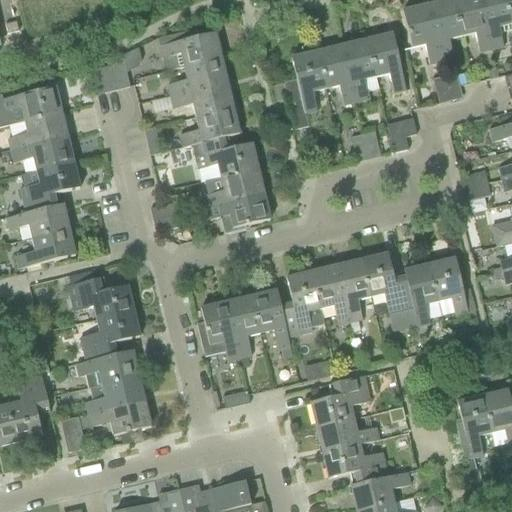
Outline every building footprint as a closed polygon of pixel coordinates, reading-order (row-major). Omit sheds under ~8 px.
[(477,0),(458,0),(451,2),(460,39),(473,36),(478,55),(490,52),(477,0)] [(504,0),(477,0),(490,52),(502,49),(499,35),(511,32),(511,27),(504,0)] [(451,2),(426,8),(440,64),(452,61),(447,42),(460,39),(451,2)] [(440,64),(426,8),(400,14),(409,51),(423,48),(428,67),(440,64)] [(15,24),(4,27),(7,36),(18,34),(15,24)] [(166,74),(183,70),(220,61),(214,36),(192,41),(191,34),(195,33),(195,32),(159,40),(161,48),(158,49),(160,61),(163,61),(166,74)] [(391,36),(365,42),(374,80),(387,76),(392,96),(404,93),(391,36)] [(365,42),(340,48),(353,105),(366,102),(361,83),(374,80),(365,42)] [(340,48),(315,54),(324,91),(337,88),(341,108),(353,105),(340,48)] [(135,52),(121,58),(123,64),(123,65),(125,74),(137,69),(140,63),(137,51),(135,52)] [(324,91),(315,54),(290,60),(296,88),(292,89),(287,84),(282,85),(293,132),(307,129),(304,117),(316,114),(311,94),(324,91)] [(166,87),(169,99),(226,86),(220,61),(183,70),(186,83),(166,87)] [(123,65),(111,68),(117,93),(129,90),(125,74),(123,65)] [(111,68),(99,71),(105,95),(117,93),(111,68)] [(494,69),(485,71),(487,81),(497,79),(494,69)] [(99,71),(87,74),(93,98),(105,95),(99,71)] [(468,75),(456,77),(459,87),(470,84),(468,75)] [(455,76),(443,79),(445,85),(449,103),(461,100),(455,76)] [(511,89),(511,76),(503,79),(506,91),(511,89)] [(443,79),(432,82),(433,88),(445,85),(443,79)] [(445,85),(433,88),(438,106),(449,103),(445,85)] [(192,107),(195,120),(232,111),(226,86),(169,99),(172,112),(192,107)] [(2,106),(0,106),(0,129),(23,124),(23,125),(60,116),(54,90),(1,103),(2,106)] [(181,150),(191,148),(220,141),(238,137),(232,111),(195,120),(198,133),(178,138),(181,150)] [(7,142),(9,154),(66,141),(60,116),(23,125),(26,138),(7,142)] [(385,127),(393,156),(407,152),(404,140),(415,137),(411,121),(385,127)] [(511,126),(488,132),(491,145),(506,142),(511,154),(511,153),(511,126)] [(157,145),(153,130),(143,132),(146,148),(157,145)] [(374,133),(349,136),(353,163),(377,160),(374,133)] [(32,162),(35,175),(72,166),(66,141),(9,154),(12,166),(32,162)] [(216,168),(219,181),(257,172),(250,147),(222,153),(220,141),(191,148),(197,173),(216,168)] [(159,156),(157,145),(146,148),(149,158),(159,156)] [(23,191),(19,192),(24,216),(53,210),(50,198),(52,197),(78,191),(72,166),(35,175),(19,178),(23,191)] [(511,167),(497,171),(500,183),(511,180),(511,167)] [(216,168),(197,173),(200,186),(219,181),(216,168)] [(207,198),(203,198),(206,211),(262,197),(257,172),(219,181),(204,185),(207,198)] [(483,174),(476,176),(478,188),(481,188),(486,187),(483,174)] [(511,193),(511,180),(500,183),(503,195),(511,193)] [(206,211),(209,223),(223,219),(227,237),(245,232),(244,228),(268,223),(262,197),(206,211)] [(174,206),(149,211),(152,223),(177,218),(174,206)] [(27,229),(30,242),(68,233),(62,208),(53,210),(24,216),(5,221),(8,234),(27,229)] [(152,223),(154,235),(179,230),(177,218),(152,223)] [(495,250),(511,246),(511,220),(509,221),(509,224),(490,228),(495,250)] [(68,233),(30,242),(34,255),(14,259),(17,272),(74,258),(68,233)] [(386,256),(360,263),(369,300),(382,297),(387,316),(411,311),(405,282),(393,285),(386,256)] [(500,270),(501,276),(511,272),(511,260),(498,263),(500,270)] [(454,261),(428,267),(440,319),(453,315),(455,321),(467,318),(454,261)] [(360,263),(335,269),(349,325),(357,323),(361,322),(356,303),(369,300),(360,263)] [(404,280),(405,282),(411,311),(416,330),(429,327),(428,322),(440,319),(428,267),(403,273),(404,280)] [(335,269),(310,275),(319,312),(332,309),(337,328),(348,325),(349,325),(335,269)] [(500,270),(491,271),(493,278),(501,276),(500,270)] [(511,272),(501,276),(502,281),(504,288),(511,285),(511,272)] [(292,309),(280,312),(286,340),(310,334),(309,330),(322,327),(319,312),(310,275),(285,281),(291,307),(292,309)] [(92,310),(95,323),(132,314),(126,288),(98,295),(95,283),(102,282),(102,280),(66,289),(72,315),(92,310)] [(275,293),(250,299),(259,336),(272,333),(276,352),(289,349),(286,340),(280,312),(275,293)] [(250,299),(225,305),(238,361),(239,361),(246,359),(250,358),(246,339),(259,336),(250,299)] [(238,361),(225,305),(199,311),(202,325),(195,326),(203,359),(224,354),(226,364),(238,361)] [(78,341),(84,365),(113,358),(110,346),(138,340),(132,314),(95,323),(98,336),(78,341)] [(357,324),(349,326),(351,334),(359,333),(357,324)] [(84,378),(87,391),(137,379),(131,354),(113,358),(84,365),(74,367),(77,380),(84,378)] [(246,359),(239,361),(241,370),(248,369),(246,359)] [(55,372),(47,374),(49,383),(58,381),(55,372)] [(19,405),(6,408),(15,446),(41,439),(34,411),(46,408),(48,415),(49,415),(40,379),(14,385),(19,405)] [(87,391),(90,404),(83,406),(86,418),(143,404),(137,379),(87,391)] [(308,405),(315,432),(352,423),(349,410),(368,405),(362,379),(327,388),(334,387),(337,398),(308,405)] [(511,415),(506,392),(481,398),(490,436),(503,433),(507,452),(511,451),(511,415)] [(224,412),(249,406),(246,394),(221,399),(224,412)] [(481,398),(455,405),(460,425),(454,426),(463,463),(482,458),(477,439),(490,436),(481,398)] [(143,404),(86,418),(59,424),(66,456),(83,452),(78,433),(109,426),(112,439),(149,430),(143,404)] [(0,449),(15,446),(6,408),(0,409),(0,449)] [(315,432),(321,457),(358,449),(377,444),(374,431),(355,436),(352,423),(315,432)] [(355,474),(358,487),(386,480),(380,457),(361,461),(358,449),(321,457),(326,481),(355,474)] [(477,475),(467,477),(469,487),(480,485),(477,475)] [(349,489),(354,511),(367,511),(392,506),(389,493),(409,489),(406,476),(386,480),(358,487),(349,489)] [(191,489),(176,493),(180,511),(229,511),(249,507),(243,484),(193,496),(191,489)] [(180,511),(176,493),(161,496),(163,503),(125,511),(180,511)]
